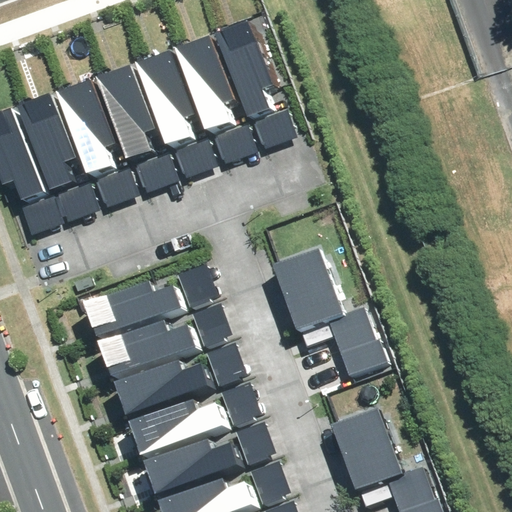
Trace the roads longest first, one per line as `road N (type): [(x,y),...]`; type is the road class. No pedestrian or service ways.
road 1 (residential): [(213,202),(325,511)]
road 2 (residential): [(47,266),(213,202)]
road 3 (residential): [(46,511),(0,385)]
